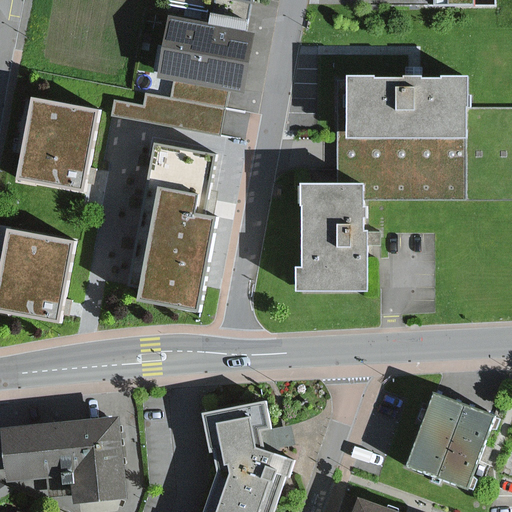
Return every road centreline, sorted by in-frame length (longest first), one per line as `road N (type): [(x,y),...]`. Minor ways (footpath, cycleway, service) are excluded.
road 1 (residential): [(237,355),(294,0)]
road 2 (unclassified): [(237,355),(511,340)]
road 3 (unclassified): [(0,375),(237,355)]
